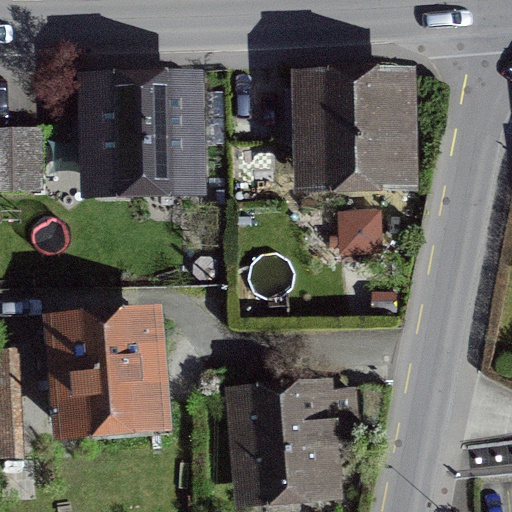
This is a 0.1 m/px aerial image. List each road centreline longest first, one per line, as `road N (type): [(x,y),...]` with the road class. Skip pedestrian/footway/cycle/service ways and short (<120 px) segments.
road 1 (unclassified): [(502,5),(402,511)]
road 2 (tertiary): [(0,22),(228,23),(502,5)]
